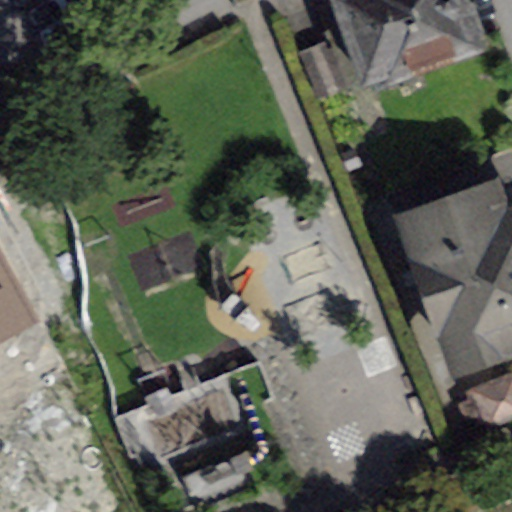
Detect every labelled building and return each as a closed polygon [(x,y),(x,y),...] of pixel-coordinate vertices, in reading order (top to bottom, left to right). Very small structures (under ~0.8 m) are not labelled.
[(342,0),(375,89),(396,81),(392,71),(469,43),(453,0),(342,0)] [(327,41),(301,52),(320,98),(346,87),(327,41)] [(511,340),(511,216),(500,221),(491,196),(412,224),(460,359),(511,340)] [(511,379),(469,397),(481,425),(511,412),(511,379)] [(0,418),(0,498),(31,484),(0,418)]
